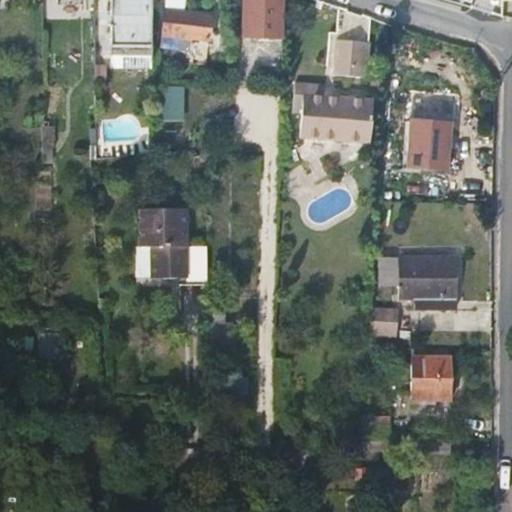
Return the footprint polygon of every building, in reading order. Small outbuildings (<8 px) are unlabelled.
[(150,0),(109,0),(109,55),(150,56),(150,49),(150,0)] [(163,0),(159,49),(187,51),(187,41),(206,41),(208,4),(180,2),(164,1),(163,0)] [(283,36),(284,0),(242,0),(242,34),(283,36)] [(232,33),(218,33),(217,48),(231,48),(232,33)] [(366,41),(336,39),(334,74),(364,76),(366,41)] [(412,61),(412,40),(395,40),(394,60),(412,61)] [(371,89),(305,86),(302,135),(369,138),(371,89)] [(177,87),(152,87),(151,119),(177,119),(177,87)] [(411,117),(407,162),(444,165),(447,133),(448,120),(411,117)] [(41,137),(40,161),(49,160),(49,148),(54,144),(54,137),(41,137)] [(451,170),(450,199),(486,200),(486,171),(451,170)] [(146,198),(151,273),(178,272),(177,258),(192,257),(188,196),(146,198)] [(408,247),(400,247),(400,296),(415,296),(415,304),(457,304),(457,253),(408,252),(408,247)] [(394,306),(371,306),(369,330),(393,331),(394,306)] [(225,319),(211,319),(212,355),(226,355),(225,319)] [(38,331),(39,359),(64,358),(63,330),(38,331)] [(410,356),(409,397),(449,397),(449,357),(410,356)] [(388,412),(362,411),(361,435),(386,436),(388,412)]
